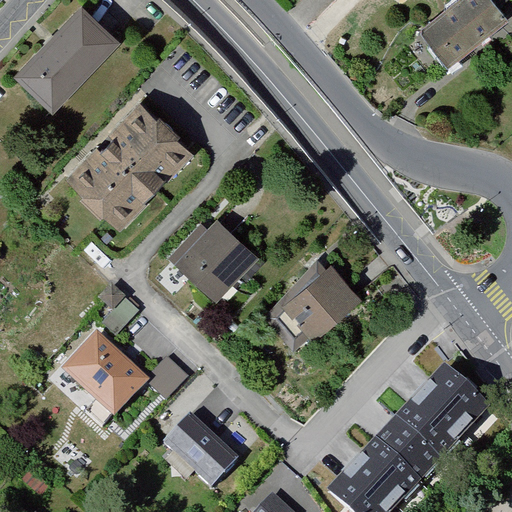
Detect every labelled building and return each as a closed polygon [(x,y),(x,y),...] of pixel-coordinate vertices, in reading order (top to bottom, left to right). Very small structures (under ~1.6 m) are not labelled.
[(489,0),(449,0),(415,28),(444,64),(503,16),(489,0)] [(113,41),(76,6),(8,75),(45,111),(113,41)] [(61,175),(115,229),(139,205),(133,199),(157,175),(163,181),(189,155),(136,101),(61,175)] [(211,222),(171,266),(212,303),(252,260),(211,222)] [(325,268),(278,308),(306,339),(352,299),(325,268)] [(14,278),(0,293),(0,367),(23,344),(27,348),(56,318),(14,278)] [(128,299),(107,316),(117,328),(138,310),(128,299)] [(151,382),(99,333),(62,371),(115,420),(151,382)] [(147,375),(167,395),(189,375),(169,354),(147,375)] [(448,368),(410,410),(461,456),(499,414),(448,368)] [(410,410),(372,451),(423,497),(461,456),(410,410)] [(189,416),(164,443),(213,487),(238,460),(189,416)] [(372,451),(334,493),(354,511),(409,511),(423,497),(372,451)] [(280,511),(267,499),(255,511),(280,511)]
